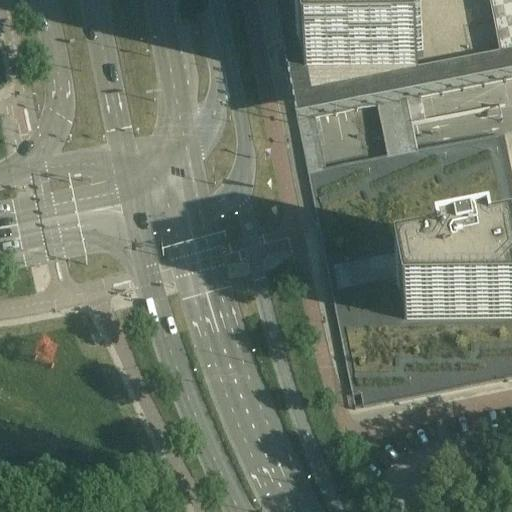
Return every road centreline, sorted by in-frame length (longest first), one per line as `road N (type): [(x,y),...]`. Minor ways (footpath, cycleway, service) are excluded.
road 1 (secondary): [(297,511),(235,384),(179,189)]
road 2 (secondary): [(133,203),(174,363),(242,511)]
road 3 (primary): [(43,0),(57,119),(35,158),(9,177)]
road 4 (primary): [(92,0),(125,162)]
road 5 (primary): [(174,158),(175,96),(156,0)]
road 6 (primary): [(0,229),(133,203)]
